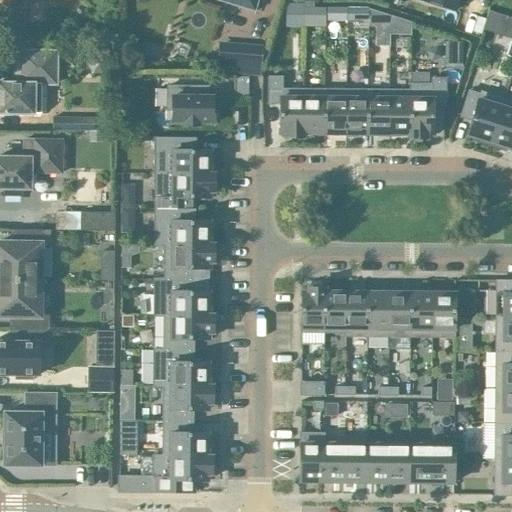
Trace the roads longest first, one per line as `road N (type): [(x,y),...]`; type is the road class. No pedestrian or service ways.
road 1 (residential): [(262,249),(264,177),(469,178),(511,192)]
road 2 (residential): [(262,249),(259,511)]
road 3 (residential): [(511,251),(262,249)]
